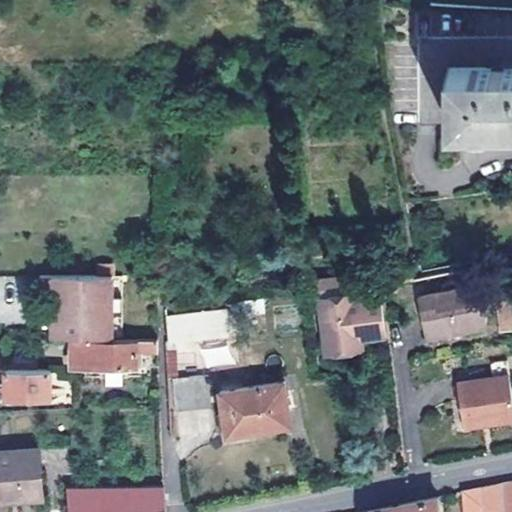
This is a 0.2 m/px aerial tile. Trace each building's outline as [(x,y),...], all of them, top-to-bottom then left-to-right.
[(448,126),(511,125),(511,68),(448,68),(448,126)] [(407,212),(433,208),(432,198),(404,201),(407,212)] [(110,275),(33,275),(33,292),(46,292),(46,298),(41,298),(42,335),(111,337),(110,313),(110,295),(110,275)] [(316,278),(318,298),(352,294),(350,275),(316,278)] [(425,333),(483,325),(477,284),(418,292),(425,333)] [(511,284),(497,287),(505,343),(505,346),(511,345),(511,284)] [(345,343),(359,342),(386,339),(380,296),(353,297),(352,294),(318,298),(323,353),(346,351),(345,343)] [(120,295),(110,295),(110,313),(120,313),(120,295)] [(250,298),(252,309),(264,308),(263,296),(250,298)] [(168,339),(179,338),(228,332),(225,308),(166,313),(168,339)] [(90,339),(90,347),(91,365),(145,364),(145,350),(157,349),(156,338),(90,339)] [(184,375),(179,338),(168,339),(172,376),(184,375)] [(81,348),(81,339),(66,339),(67,352),(81,352),(81,348)] [(90,339),(81,339),(81,348),(90,347),(90,339)] [(360,349),(359,342),(345,343),(346,351),(360,349)] [(47,368),(5,368),(5,396),(49,396),(47,368)] [(184,375),(172,376),(176,409),(195,407),(193,397),(208,396),(207,373),(184,375)] [(462,424),(511,418),(511,411),(507,374),(457,379),(462,424)] [(226,431),(289,423),(284,380),(221,388),(226,431)] [(209,406),(208,396),(193,397),(195,407),(209,406)] [(0,503),(42,499),(36,448),(0,452),(0,503)] [(501,483),(502,511),(511,511),(511,480),(510,481),(501,483)] [(481,487),(481,511),(502,511),(501,483),(490,485),(481,487)] [(156,511),(165,511),(163,486),(67,486),(69,511),(156,511)] [(481,511),(481,487),(463,490),(463,511),(481,511)] [(366,510),(366,511),(437,511),(437,495),(372,509),(366,510)]
